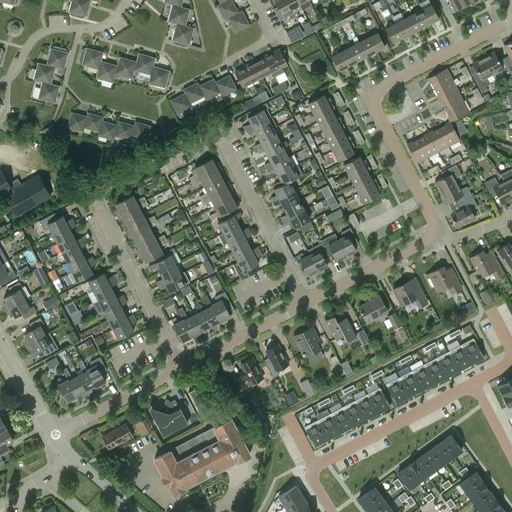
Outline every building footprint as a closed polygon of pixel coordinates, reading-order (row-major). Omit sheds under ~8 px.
[(77,14),(76,17),(81,18),(82,15),(86,16),(90,0),(71,0),(68,12),(72,13),(77,14)] [(220,4),(217,5),(224,19),(228,18),(238,12),(231,0),(227,0),(220,4)] [(292,19),(296,18),(286,0),(273,0),(283,19),(290,15),(292,19)] [(286,0),(296,18),(299,16),(297,11),(303,8),(298,0),(286,0)] [(298,0),(303,8),(311,4),(308,0),(298,0)] [(471,6),(481,1),(480,0),(447,0),(449,4),(447,5),(452,13),(469,4),(471,6)] [(421,9),(429,24),(438,19),(431,4),(421,9)] [(167,21),(176,24),(180,25),(180,24),(185,26),(190,9),(181,7),(176,5),(176,6),(172,5),(167,21)] [(421,9),(412,14),(420,28),(429,24),(421,9)] [(238,12),(228,18),(232,27),(235,32),(249,24),(242,10),(238,12)] [(412,14),(403,19),(411,33),(420,28),(412,14)] [(403,19),(394,23),(402,38),(411,33),(403,19)] [(320,22),(311,27),(314,31),(315,30),(322,27),(320,22)] [(393,43),(402,38),(394,23),(385,28),(393,43)] [(180,43),(179,46),(185,47),(185,44),(189,45),(194,28),(185,26),(180,24),(180,25),(176,24),(171,40),(175,41),(180,43)] [(299,25),(286,32),(291,43),(304,36),(299,25)] [(305,30),(303,31),(305,36),(312,32),(314,31),(311,27),(310,27),(305,30)] [(368,37),(375,52),(385,47),(377,33),(368,37)] [(368,37),(359,42),(366,57),(375,52),(368,37)] [(503,58),(511,73),(511,72),(511,41),(504,46),(508,55),(503,58)] [(359,42),(350,47),(357,61),(366,57),(359,42)] [(65,49),(60,47),(59,50),(54,49),(50,48),(46,65),(50,66),(55,68),(63,70),(68,53),(64,52),(65,49)] [(81,49),(80,55),(83,56),(82,62),(81,65),(98,70),(99,65),(101,61),(103,52),(86,47),(85,50),(81,49)] [(350,47),(341,52),(348,66),(357,61),(350,47)] [(273,52),(264,57),(272,73),(274,77),(284,72),(282,68),(287,65),(279,49),(274,52),(273,52)] [(339,71),(348,66),(341,52),(331,56),(339,71)] [(493,52),(483,57),(492,75),(495,81),(511,73),(503,58),(498,61),(493,52)] [(135,66),(134,71),(150,75),(151,71),(152,71),(153,66),(155,58),(138,53),(136,61),(134,66),(135,66)] [(119,57),(117,65),(115,70),(116,70),(115,74),(131,79),(134,71),(135,66),(134,66),(136,61),(119,57)] [(264,57),(254,62),(262,78),(272,73),(264,57)] [(486,78),(492,75),(483,57),(472,63),(477,72),(471,75),(481,93),(487,90),(485,87),(490,84),(486,78)] [(117,65),(101,61),(99,65),(98,70),(95,78),(112,83),(115,74),(116,70),(115,70),(117,65)] [(33,80),(41,82),(46,83),(51,84),(55,68),(50,66),(46,65),(37,62),(33,80)] [(244,67),(252,83),(258,80),(260,85),(265,82),(262,78),(254,62),(244,67)] [(167,79),(170,80),(171,75),(169,74),(170,71),(153,66),(152,71),(151,71),(150,75),(147,84),(165,88),(166,85),(167,79)] [(243,88),(252,83),(244,67),(234,72),(243,88)] [(430,82),(434,89),(452,79),(446,68),(427,78),(429,83),(430,82)] [(217,88),(220,93),(222,97),(236,89),(229,75),(215,82),(218,87),(217,88)] [(213,78),(199,85),(202,91),(201,91),(204,97),(206,100),(220,93),(217,88),(218,87),(215,82),(213,78)] [(457,90),(452,79),(434,89),(437,95),(436,96),(438,100),(457,90)] [(46,83),(41,82),(37,99),(46,101),(45,104),(50,105),(51,102),(55,103),(59,86),(51,84),(46,83)] [(182,90),(184,93),(187,99),(187,98),(190,104),(204,97),(201,91),(202,91),(199,85),(197,82),(182,90)] [(288,89),(284,82),(278,85),(281,92),(288,89)] [(281,92),(278,85),(271,88),(275,95),(281,92)] [(298,90),(291,94),(294,100),(301,97),(298,90)] [(463,101),(457,90),(438,100),(440,104),(442,104),(445,110),(463,101)] [(265,91),(258,94),(260,98),(262,102),(268,98),(265,91)] [(192,107),(190,104),(187,98),(187,99),(184,93),(170,100),(177,115),(192,107)] [(323,95),(307,103),(312,113),(328,104),(323,95)] [(280,96),(274,99),(278,105),(284,102),(280,96)] [(247,109),(262,102),(260,98),(254,101),(253,98),(244,103),(247,109)] [(447,117),(449,122),(468,112),(463,101),(445,110),(448,117),(447,117)] [(250,123),(244,126),(246,130),(271,117),(266,108),(269,107),(266,103),(257,108),(245,114),(247,117),(250,123)] [(328,104),(312,113),(317,122),(333,114),(328,104)] [(82,132),(83,128),(85,122),(84,122),(86,116),(71,112),(67,128),(82,132)] [(87,112),(86,116),(84,122),(85,122),(83,128),(98,132),(100,126),(101,127),(102,120),(103,117),(87,112)] [(333,114),(317,122),(322,132),(338,123),(333,114)] [(491,115),(484,117),(488,128),(494,128),(491,115)] [(254,131),(257,137),(272,129),(273,129),(276,127),(271,117),(267,119),(246,130),(248,135),(254,131)] [(461,119),(454,123),(460,135),(467,131),(461,119)] [(117,125),(102,120),(101,127),(100,126),(98,132),(97,136),(113,141),(114,137),(116,131),(115,131),(117,125)] [(118,121),(117,125),(115,131),(116,131),(114,137),(130,141),(131,137),(132,131),(133,125),(118,121)] [(132,131),(131,137),(146,141),(150,126),(135,121),(133,125),(132,131)] [(445,125),(439,128),(448,147),(459,141),(449,122),(445,124),(445,125)] [(338,123),(322,132),(327,141),(343,133),(338,123)] [(42,130),(49,145),(60,139),(53,125),(42,130)] [(432,130),(428,133),(438,152),(448,147),(439,128),(433,132),(432,130)] [(254,145),(256,150),(278,138),(273,129),(272,129),(257,137),(260,142),(254,145)] [(343,133),(327,141),(332,151),(348,143),(343,133)] [(424,136),(418,139),(427,158),(438,152),(428,133),(424,135),(424,136)] [(264,150),(267,156),(283,148),(288,146),(286,141),(281,144),(278,138),(256,150),(258,154),(264,150)] [(417,163),(427,158),(418,139),(411,143),(411,142),(406,144),(417,163)] [(348,143),(332,151),(337,161),(353,152),(348,143)] [(264,165),(266,169),(288,158),(283,148),(267,156),(270,161),(264,165)] [(343,164),(348,174),(364,166),(359,156),(343,164)] [(191,182),(219,167),(217,163),(214,164),(211,158),(194,168),(197,173),(188,178),(191,182)] [(274,170),(277,175),(293,167),(288,158),(266,169),(268,173),(274,170)] [(314,159),(309,161),(313,169),(318,167),(314,159)] [(274,184),(276,187),(276,188),(289,182),(298,177),(302,175),(297,165),(293,167),(277,175),(280,180),(274,184)] [(434,183),(439,192),(456,183),(454,179),(461,175),(455,165),(444,170),(447,176),(434,183)] [(364,166),(348,174),(353,184),(369,175),(364,166)] [(201,182),(204,187),(221,178),(218,172),(221,171),(219,167),(191,182),(193,186),(201,182)] [(504,184),(511,199),(511,198),(511,168),(499,175),(503,181),(504,184)] [(0,170),(0,196),(2,196),(15,218),(51,196),(38,174),(20,184),(17,178),(8,183),(7,182),(11,180),(6,170),(2,172),(1,170),(0,170)] [(369,175),(353,184),(358,193),(374,185),(369,175)] [(322,177),(314,181),(317,187),(325,183),(322,177)] [(501,204),(511,199),(504,184),(503,181),(498,184),(494,177),(484,183),(489,194),(495,191),(501,204)] [(198,197),(201,201),(229,186),(227,182),(224,184),(221,178),(204,187),(207,193),(198,197)] [(276,195),(270,198),(272,202),(294,191),(289,182),(276,188),(276,187),(273,189),(276,195)] [(458,197),(461,202),(472,196),(469,191),(466,186),(460,189),(456,183),(439,192),(445,204),(458,197)] [(374,185),(358,193),(363,203),(379,195),(374,185)] [(211,201),(214,206),(231,197),(228,191),(231,190),(229,186),(201,201),(203,205),(211,201)] [(299,201),(294,191),(272,202),(274,206),(280,203),(283,209),(299,201)] [(114,211),(117,216),(145,201),(143,196),(135,201),(132,195),(115,204),(117,210),(114,211)] [(332,195),(325,198),(331,210),(338,206),(332,195)] [(477,207),(472,196),(461,202),(463,208),(450,214),(457,227),(474,218),(471,211),(477,207)] [(235,203),(231,197),(214,206),(217,211),(208,216),(211,220),(239,206),(237,202),(235,203)] [(148,205),(145,201),(117,216),(119,220),(122,218),(125,224),(142,214),(140,209),(148,205)] [(304,210),(299,201),(283,209),(286,214),(280,217),(282,221),(304,210)] [(181,209),(176,211),(180,219),(185,216),(181,209)] [(340,209),(325,216),(328,221),(342,214),(340,209)] [(309,220),(304,210),(282,221),(284,225),(290,222),(293,228),(309,220)] [(223,234),(239,226),(235,219),(241,216),(239,212),(233,215),(217,223),(223,234)] [(347,216),(353,227),(359,223),(353,212),(347,216)] [(49,228),(52,234),(74,223),(71,218),(65,221),(62,215),(57,218),(54,213),(39,221),(43,229),(45,230),(49,228)] [(145,220),(142,214),(125,224),(127,229),(124,231),(127,235),(155,220),(153,216),(145,220)] [(158,224),(155,220),(127,235),(129,239),(132,237),(135,243),(152,234),(150,228),(158,224)] [(52,234),(57,244),(73,235),(70,230),(76,226),(74,223),(52,234)] [(223,246),(228,244),(250,233),(247,227),(241,230),(239,226),(223,234),(219,237),(223,246)] [(338,240),(347,259),(351,257),(350,256),(351,254),(356,251),(351,243),(356,240),(350,228),(340,233),(342,237),(338,239),(338,240)] [(297,231),(288,236),(291,242),(300,237),(297,231)] [(228,244),(232,253),(248,245),(245,239),(251,235),(250,233),(228,244)] [(155,239),(152,234),(135,243),(137,248),(134,250),(137,254),(165,239),(163,235),(155,239)] [(75,240),(73,235),(57,244),(61,253),(83,241),(81,237),(75,240)] [(335,235),(321,243),(327,255),(332,253),(336,261),(341,259),(343,259),(344,261),(347,259),(338,240),(338,239),(335,235)] [(168,243),(165,239),(137,254),(139,258),(142,257),(145,262),(163,253),(160,248),(168,243)] [(61,253),(67,263),(82,255),(79,249),(86,246),(83,241),(61,253)] [(307,250),(309,254),(309,255),(318,274),(322,272),(321,271),(322,269),(327,266),(323,258),(327,255),(321,243),(307,250)] [(511,267),(511,249),(508,243),(496,251),(504,264),(506,262),(510,268),(511,267)] [(251,249),(248,245),(232,253),(237,262),(259,251),(260,251),(257,246),(251,249)] [(44,250),(37,253),(42,262),(49,259),(44,250)] [(17,269),(34,259),(30,251),(24,254),(27,260),(16,266),(17,269)] [(261,255),(260,251),(259,251),(237,262),(233,265),(241,280),(258,271),(255,266),(258,264),(255,258),(261,255)] [(503,276),(494,259),(488,262),(483,251),(470,258),(476,271),(479,270),(482,276),(492,271),(496,279),(503,276)] [(203,252),(198,254),(202,261),(206,259),(203,252)] [(315,276),(318,274),(309,255),(309,254),(304,257),(302,253),(297,255),(308,276),(312,274),(314,274),(315,276)] [(85,260),(82,255),(67,263),(72,273),(72,272),(94,261),(91,256),(85,260)] [(157,267),(160,273),(175,265),(170,255),(154,263),(148,266),(150,271),(157,267)] [(96,265),(94,261),(72,272),(72,273),(68,274),(73,284),(92,274),(89,268),(96,265)] [(1,264),(0,264),(0,278),(2,277),(6,283),(16,277),(14,274),(10,266),(4,269),(1,264)] [(180,274),(175,265),(160,273),(162,278),(156,281),(158,286),(180,274)] [(40,266),(33,270),(42,287),(49,283),(40,266)] [(443,267),(425,276),(427,279),(431,287),(434,286),(437,292),(447,287),(452,284),(456,291),(461,288),(455,277),(449,279),(443,267)] [(54,269),(47,272),(47,273),(52,281),(58,278),(54,269)] [(180,274),(158,286),(160,290),(166,286),(169,292),(189,282),(184,272),(180,274)] [(87,281),(93,291),(115,280),(112,275),(106,279),(103,273),(87,281)] [(474,273),(469,275),(473,284),(478,282),(474,273)] [(215,275),(209,278),(212,284),(217,281),(215,275)] [(87,294),(92,303),(97,300),(113,292),(110,287),(123,280),(121,276),(119,277),(115,280),(93,291),(87,294)] [(58,278),(52,281),(57,292),(66,288),(65,285),(63,286),(58,278)] [(414,298),(419,307),(427,303),(414,278),(392,290),(400,305),(414,298)] [(10,293),(3,298),(6,302),(6,303),(5,305),(4,306),(6,309),(28,296),(28,294),(25,288),(24,287),(22,288),(19,282),(8,289),(10,293)] [(188,285),(182,288),(185,294),(191,291),(188,285)] [(489,288),(479,293),(485,305),(495,300),(498,298),(494,291),(491,292),(489,288)] [(116,298),(113,292),(97,300),(92,303),(97,313),(103,310),(124,299),(122,294),(116,298)] [(180,292),(175,295),(178,301),(183,298),(180,292)] [(211,304),(220,322),(230,317),(226,308),(231,305),(224,292),(214,297),(216,302),(211,304)] [(207,308),(202,310),(210,327),(212,329),(215,327),(215,326),(215,324),(220,322),(211,304),(206,294),(202,297),(207,308)] [(358,307),(366,323),(387,312),(378,295),(366,302),(367,302),(358,307)] [(28,296),(6,309),(8,313),(9,312),(11,312),(14,317),(22,313),(25,318),(36,312),(33,306),(30,308),(27,303),(29,302),(29,298),(28,296)] [(55,296),(42,303),(46,310),(59,303),(55,296)] [(175,303),(171,297),(161,302),(164,308),(175,303)] [(103,310),(108,320),(123,312),(120,306),(127,303),(124,299),(103,310)] [(198,313),(193,315),(202,334),(206,332),(205,331),(206,329),(210,327),(202,310),(197,299),(192,302),(198,313)] [(470,302),(460,307),(464,314),(474,309),(470,302)] [(178,309),(183,319),(192,337),(192,336),(196,334),(198,335),(199,336),(202,334),(193,315),(187,318),(181,307),(178,309)] [(79,310),(70,315),(75,324),(84,320),(79,310)] [(108,320),(100,324),(103,329),(107,327),(106,325),(110,324),(113,330),(135,318),(132,314),(126,317),(123,312),(108,320)] [(394,312),(387,316),(389,319),(392,326),(394,329),(401,325),(394,312)] [(344,335),(347,341),(356,337),(346,317),(337,322),(334,315),(325,320),(335,340),(344,335)] [(182,342),(192,337),(183,319),(177,322),(175,317),(170,320),(173,324),(182,342)] [(25,342),(27,346),(45,335),(39,325),(43,323),(40,318),(28,324),(32,330),(24,334),(27,339),(26,341),(25,342)] [(137,322),(135,318),(113,330),(118,339),(133,331),(130,325),(137,322)] [(440,322),(431,327),(432,331),(442,326),(440,322)] [(319,349),(316,342),(319,340),(312,327),(293,336),(304,357),(319,349)] [(363,330),(357,333),(363,345),(369,342),(363,330)] [(45,335),(27,346),(29,349),(30,348),(32,349),(34,353),(42,349),(45,355),(57,348),(54,343),(50,344),(45,335)] [(101,335),(94,339),(97,345),(104,342),(101,335)] [(473,338),(460,345),(470,364),(483,358),(473,338)] [(272,362),(266,365),(273,377),(279,374),(276,370),(288,365),(277,345),(266,351),(272,362)] [(460,345),(448,351),(458,371),(470,364),(460,345)] [(448,351),(436,357),(446,377),(458,371),(448,351)] [(335,355),(330,358),(340,376),(335,379),(336,381),(346,376),(335,355)] [(56,357),(46,362),(49,368),(59,363),(56,357)] [(87,371),(94,386),(95,386),(95,387),(105,382),(99,370),(105,367),(99,357),(89,362),(92,367),(86,370),(87,371)] [(243,371),(232,376),(240,390),(250,384),(250,385),(264,377),(253,357),(239,364),(243,371)] [(436,357),(423,364),(434,384),(446,377),(436,357)] [(83,373),(76,376),(86,394),(89,392),(89,391),(89,389),(94,386),(87,371),(86,370),(81,360),(77,362),(83,373)] [(423,364),(411,370),(421,390),(434,384),(423,364)] [(62,370),(67,380),(76,397),(77,397),(76,396),(79,394),(81,395),(82,396),(86,394),(76,376),(72,378),(66,368),(62,370)] [(411,370),(399,377),(409,397),(421,390),(411,370)] [(510,378),(497,385),(503,396),(511,390),(511,370),(508,373),(510,378)] [(201,414),(211,409),(204,396),(217,390),(222,399),(232,394),(232,395),(233,394),(223,375),(223,374),(188,392),(188,393),(189,392),(201,415),(201,414)] [(399,377),(386,383),(396,403),(409,397),(399,377)] [(67,402),(76,397),(67,380),(62,382),(60,378),(55,380),(67,402)] [(307,379),(300,382),(307,396),(314,392),(309,383),(307,379)] [(315,380),(309,383),(314,392),(319,389),(315,380)] [(379,387),(366,394),(377,413),(389,407),(379,387)] [(511,390),(503,396),(508,406),(511,404),(511,390)] [(293,391),(284,395),(289,404),(298,400),(293,391)] [(366,394),(354,400),(364,420),(377,413),(366,394)] [(184,418),(185,415),(182,414),(174,399),(169,402),(165,401),(163,406),(158,409),(157,408),(148,404),(163,435),(187,424),(184,418)] [(250,399),(245,402),(256,421),(261,419),(259,416),(256,409),(250,399)] [(354,400),(342,407),(352,426),(364,420),(354,400)] [(244,405),(238,408),(240,413),(246,410),(244,405)] [(342,407),(330,413),(340,433),(352,426),(342,407)] [(330,413),(317,419),(328,439),(340,433),(330,413)] [(201,423),(208,420),(206,415),(198,418),(201,423)] [(145,419),(135,424),(141,435),(151,430),(145,419)] [(230,419),(204,432),(179,445),(156,456),(153,458),(162,475),(160,476),(165,486),(167,485),(172,494),(184,488),(183,486),(197,479),(222,467),(235,460),(236,461),(245,456),(248,455),(230,419)] [(317,419),(305,426),(315,446),(328,439),(317,419)] [(109,448),(121,442),(122,443),(133,437),(126,424),(116,429),(103,437),(109,448)] [(13,441),(6,429),(0,432),(0,455),(9,450),(6,445),(13,441)] [(462,450),(450,434),(441,441),(453,456),(462,450)] [(441,441),(432,447),(444,463),(453,456),(441,441)] [(435,469),(444,463),(432,447),(424,454),(435,469)] [(435,469),(424,454),(415,460),(426,476),(435,469)] [(426,476),(415,460),(406,466),(418,482),(426,476)] [(409,489),(418,482),(406,466),(397,473),(409,489)] [(459,483),(466,492),(481,480),(475,471),(459,483)] [(466,492),(472,501),(488,489),(481,480),(466,492)] [(296,485),(279,496),(285,506),(302,495),(296,485)] [(358,498),(365,507),(380,496),(374,486),(358,498)] [(494,498),(488,489),(472,501),(479,509),(494,498)] [(302,495),(285,506),(288,511),(295,511),(307,505),(302,495)] [(365,507),(368,511),(376,511),(387,504),(380,496),(365,507)] [(479,509),(480,511),(493,511),(501,507),(494,498),(479,509)]
